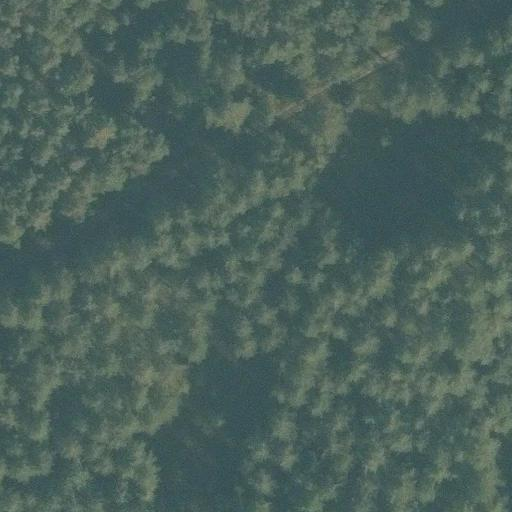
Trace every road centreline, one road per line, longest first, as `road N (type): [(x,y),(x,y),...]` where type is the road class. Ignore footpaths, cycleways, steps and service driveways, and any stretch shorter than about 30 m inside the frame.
road 1 (track): [(216,153),(487,0)]
road 2 (track): [(0,274),(216,153)]
